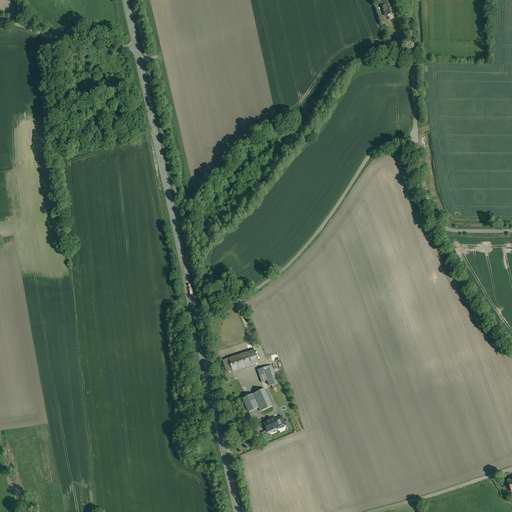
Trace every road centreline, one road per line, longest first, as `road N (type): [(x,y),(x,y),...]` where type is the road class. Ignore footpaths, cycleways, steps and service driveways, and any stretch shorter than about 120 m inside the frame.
road 1 (unclassified): [(511,231),(442,223),(416,136),(369,156),(330,216),(273,278),(195,318)]
road 2 (secondary): [(195,318),(137,48)]
road 3 (secondary): [(238,511),(195,318)]
road 4 (unclassified): [(137,48),(49,39),(0,24)]
